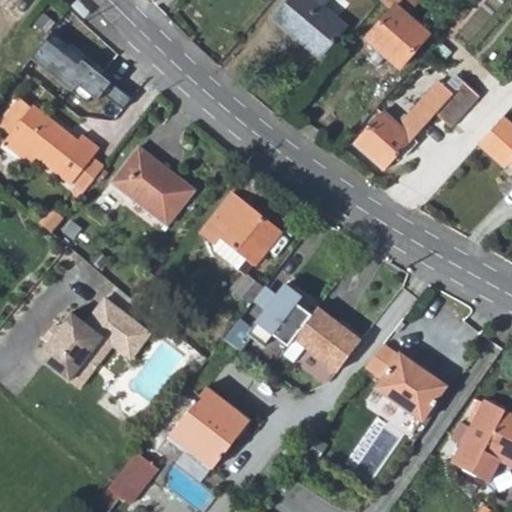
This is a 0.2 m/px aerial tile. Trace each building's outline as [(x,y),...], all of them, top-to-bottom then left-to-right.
[(93,11),(81,0),(78,0),(73,5),(87,18),(90,14),(93,11)] [(325,0),(288,0),(272,19),(318,58),(344,27),(320,7),(325,0)] [(394,5),(407,16),(420,0),(381,0),(392,8),(394,5)] [(407,16),(394,5),(392,8),(365,39),(399,68),(440,21),(428,11),(417,25),(407,16)] [(49,38),(34,57),(74,90),(80,84),(99,97),(112,81),(83,58),(80,63),(49,38)] [(353,144),(384,171),(421,129),(453,96),(464,84),(457,78),(454,82),(450,79),(444,87),(438,81),(398,126),(382,112),(353,144)] [(467,108),(453,96),(421,129),(436,143),(467,108)] [(72,183),(85,193),(102,170),(89,160),(97,150),(82,137),(77,142),(45,118),(41,123),(27,112),(30,109),(18,99),(0,122),(0,130),(7,137),(34,158),(70,186),(72,183)] [(30,109),(27,112),(41,123),(45,118),(32,107),(30,109)] [(511,159),(511,119),(506,114),(479,144),(505,168),(511,159)] [(30,164),(34,158),(7,137),(3,143),(30,164)] [(193,191),(138,148),(111,185),(165,227),(193,191)] [(277,233),(229,197),(200,235),(213,244),(214,252),(237,269),(242,262),(250,268),(253,265),(254,266),(277,233)] [(241,298),(250,305),(263,288),(245,274),(229,294),(238,301),(241,298)] [(165,285),(151,275),(132,300),(146,311),(165,285)] [(274,333),(289,345),(295,336),(313,313),(297,302),(302,295),(286,283),(252,328),(240,319),(227,336),(240,345),(248,333),(265,346),(274,333)] [(66,379),(102,337),(113,347),(130,361),(150,335),(106,299),(86,324),(71,312),(60,325),(47,342),(37,354),(66,379)] [(340,369),(366,335),(352,325),(350,328),(319,305),(313,313),(295,336),(340,369)] [(55,322),(42,338),(47,342),(60,325),(55,322)] [(78,389),(113,347),(102,337),(66,379),(78,389)] [(380,379),(372,390),(420,423),(445,387),(397,354),(395,357),(381,347),(364,368),(380,379)] [(249,424),(206,390),(176,430),(190,441),(219,464),(249,424)] [(511,416),(484,400),(462,441),(450,462),(485,482),(498,461),(511,469),(511,416)] [(219,464),(190,441),(179,456),(208,479),(219,464)] [(159,470),(138,454),(116,482),(111,489),(133,506),(159,470)] [(110,511),(120,500),(108,491),(92,511),(110,511)]
